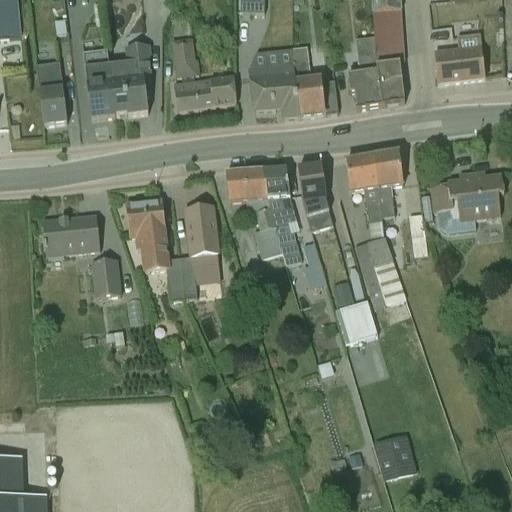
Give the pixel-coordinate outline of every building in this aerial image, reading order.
[(36,67),(34,0),(0,0),(0,48),(12,48),(13,67),(36,67)] [(255,0),(255,22),(279,22),(279,0),(255,0)] [(511,0),(475,0),(476,12),(511,9),(511,0)] [(70,42),(81,41),(79,27),(68,28),(70,42)] [(431,90),(479,88),(476,38),(428,41),(431,90)] [(38,134),(65,130),(57,68),(30,72),(38,134)] [(113,125),(148,122),(143,69),(108,72),(113,125)] [(375,112),(401,110),(397,70),(371,72),(375,112)] [(113,125),(108,72),(79,75),(84,128),(113,125)] [(375,112),(371,72),(347,75),(351,115),(375,112)] [(292,122),(317,119),(313,78),(287,81),(292,122)] [(292,126),(287,81),(245,85),(250,130),(292,126)] [(174,130),(233,124),(229,82),(169,88),(174,130)] [(368,195),(397,193),(394,158),(365,160),(368,195)] [(368,195),(365,160),(340,163),(343,197),(368,195)] [(294,207),(321,204),(316,165),(289,169),(294,207)] [(255,208),(284,205),(281,171),(252,174),(255,208)] [(255,208),(252,174),(218,178),(222,211),(255,208)] [(431,228),(498,224),(495,184),(429,188),(431,228)] [(415,207),(382,208),(383,244),(399,244),(399,231),(416,231),(415,207)] [(136,281),(166,278),(159,208),(119,212),(122,246),(132,245),(136,281)] [(185,265),(214,262),(211,214),(181,217),(185,265)] [(41,264),(95,259),(92,222),(38,226),(41,264)] [(369,255),(382,305),(398,300),(402,315),(419,311),(402,246),(369,255)] [(360,289),(345,294),(354,320),(369,314),(360,289)] [(364,358),(395,351),(386,313),(355,320),(364,358)] [(119,343),(121,355),(136,353),(134,340),(119,343)] [(390,387),(401,385),(394,355),(384,357),(390,387)] [(347,368),(331,374),(336,388),(352,383),(347,368)] [(346,482),(376,474),(372,460),(343,468),(346,482)] [(27,464),(0,465),(0,511),(52,511),(52,503),(28,504),(27,464)]
